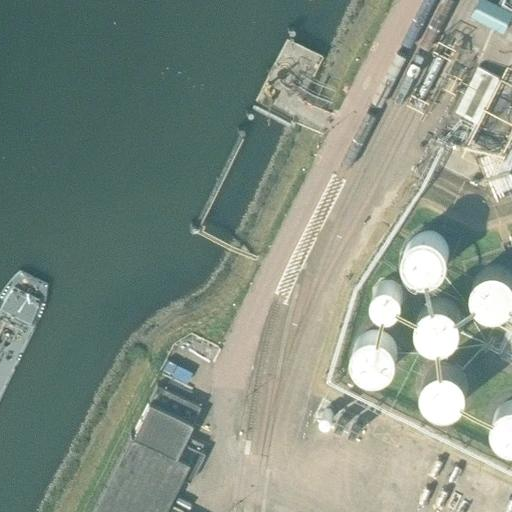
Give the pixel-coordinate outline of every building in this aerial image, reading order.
[(511,11),(488,0),(478,0),(471,16),(503,32),(511,14),(511,11)] [(260,99),(269,104),(273,97),(263,92),(260,99)] [(454,256),(454,254),(454,251),(453,247),(451,243),(449,240),(446,238),(443,235),(440,234),(436,233),(433,232),(429,232),(425,233),(422,234),(418,236),(416,239),(413,242),(411,245),(410,249),(409,252),(409,254),(410,258),(411,262),(412,265),(414,268),(417,271),(420,273),(423,275),(427,276),(431,277),(434,276),(438,276),(442,274),(445,272),(448,270),(450,267),(452,264),(453,260),(454,256)] [(490,309),(493,309),(493,310),(497,310),(501,310),(505,309),(508,308),(511,306),(511,305),(511,270),(510,269),(506,267),(503,266),(499,266),(495,266),(492,267),(488,268),(485,270),(482,273),(480,276),(478,279),(477,282),(476,286),(476,288),(476,292),(477,295),(479,299),(481,302),(483,305),(486,307),(490,309)] [(404,296),(403,293),(402,290),(401,288),(399,286),(396,284),(393,283),(390,282),(387,282),(384,283),(382,284),(379,286),(377,288),(376,291),(375,293),(374,296),(375,299),(376,302),(377,305),(379,307),(382,309),(385,310),(388,311),(391,311),(394,310),(396,309),(399,307),(401,305),(402,302),(403,299),(404,296)] [(459,309),(456,306),(453,304),(450,302),(446,301),(439,301),(435,302),(432,303),(428,305),(426,308),(423,311),(422,314),(420,321),(420,323),(420,327),(421,330),(423,334),(425,337),(427,339),(430,342),(434,343),(437,344),(441,345),(445,345),(448,344),(452,342),(455,340),(458,338),(460,335),(462,332),(463,328),(464,324),(464,323),(463,319),(462,316),(461,312),(459,309)] [(401,356),(401,354),(401,350),(400,346),(398,343),(396,339),(393,337),(390,334),(387,333),(383,331),(379,331),(376,331),(372,332),(368,333),(365,335),(362,337),(360,340),(358,344),(356,347),(356,351),(355,354),(356,357),(357,361),(358,364),(360,368),(363,370),(366,373),(369,374),(373,376),(377,376),(381,376),(384,375),(388,374),(391,372),(394,370),(397,367),(399,363),(400,360),(401,356)] [(462,371),(460,369),(456,367),(453,366),(449,366),(445,366),(441,366),(438,368),(435,370),(432,372),(429,375),(427,378),(426,382),(425,386),(425,388),(425,392),(426,396),(428,399),(430,402),(433,405),(436,407),(439,409),(443,410),(446,411),(450,411),(454,410),(457,409),(461,407),(464,404),(466,401),(468,398),(469,394),(470,391),(470,388),(470,384),(469,381),(467,377),(465,374),(462,371)] [(157,383),(135,427),(131,426),(130,428),(134,429),(91,511),(168,511),(161,508),(177,474),(190,481),(204,452),(199,450),(202,444),(185,435),(200,405),(157,383)] [(511,401),(507,403),(504,404),(501,407),(499,410),(497,413),(495,417),(494,420),(494,423),(494,427),(495,431),(497,434),(499,438),(502,440),(505,443),(508,444),(511,446),(511,445),(511,401)]
